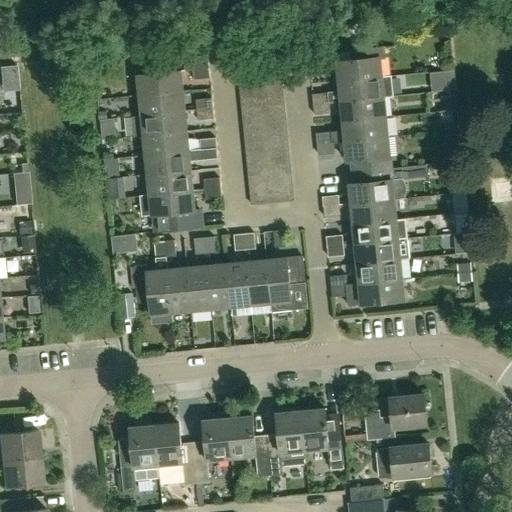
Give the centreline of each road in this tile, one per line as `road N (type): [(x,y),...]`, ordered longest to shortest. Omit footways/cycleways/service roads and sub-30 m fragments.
road 1 (residential): [(327,357),(294,64)]
road 2 (residential): [(327,357),(72,381)]
road 3 (residential): [(511,376),(479,354),(442,346),(327,357)]
road 4 (residential): [(84,511),(72,381)]
